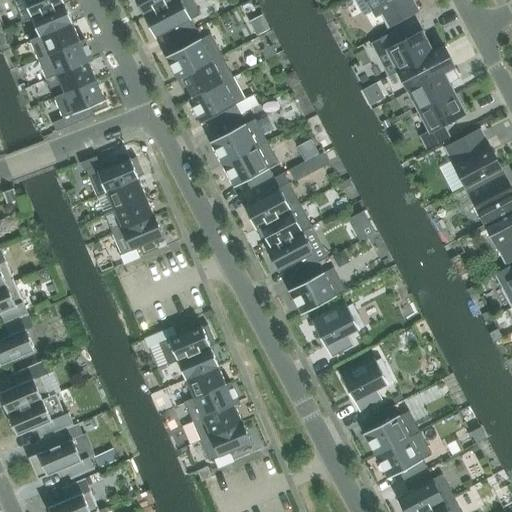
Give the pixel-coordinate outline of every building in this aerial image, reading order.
[(23,22),(32,18),(32,17),(64,3),(63,0),(13,0),(23,22)] [(135,0),(144,16),(174,0),(135,0)] [(192,0),(174,0),(144,16),(156,38),(168,32),(173,41),(196,29),(191,19),(200,14),(192,0)] [(355,0),(364,15),(373,11),(376,17),(383,13),(389,25),(387,26),(388,27),(418,11),(417,8),(414,9),(409,0),(355,0)] [(32,18),(40,36),(40,37),(73,23),(64,3),(32,17),(32,18)] [(39,60),(81,42),(80,41),(73,23),(40,37),(40,36),(30,40),(39,60)] [(177,80),(222,56),(211,34),(201,39),(196,29),(173,41),(178,51),(166,57),(177,80)] [(433,52),(422,31),(400,43),(394,32),(372,44),(389,76),(398,72),(398,71),(433,52)] [(80,41),(81,42),(39,60),(47,79),(89,61),(89,62),(94,60),(85,39),(80,41)] [(272,45),(262,51),(266,59),(277,54),(272,45)] [(408,91),(454,67),(452,62),(453,62),(447,51),(446,51),(443,46),(433,52),(398,71),(398,72),(408,91)] [(222,56),(177,80),(184,92),(188,90),(192,97),(193,99),(233,77),(222,56)] [(89,61),(47,79),(55,98),(97,80),(89,62),(89,61)] [(419,111),(454,93),(449,82),(460,77),(454,67),(408,91),(419,111)] [(293,72),(284,77),(290,88),(299,83),(293,72)] [(233,77),(193,99),(192,97),(188,100),(200,123),(213,117),(218,126),(241,114),(236,104),(245,99),(233,77)] [(55,98),(63,118),(64,118),(69,116),(76,113),(83,110),(90,107),(92,114),(93,114),(109,107),(97,80),(55,98)] [(406,91),(389,97),(398,119),(414,113),(406,91)] [(454,93),(419,111),(430,132),(421,136),(427,148),(449,136),(443,125),(465,113),(454,93)] [(94,115),(93,114),(92,114),(90,107),(83,110),(86,119),(94,115)] [(76,113),(79,122),(86,119),(83,110),(76,113)] [(79,122),(76,113),(69,116),(72,125),(79,122)] [(241,114),(218,126),(223,136),(210,142),(222,165),(267,141),(255,119),(246,124),(241,114)] [(69,116),(64,118),(63,118),(61,119),(65,128),(72,125),(69,116)] [(65,128),(61,119),(53,123),(56,131),(65,128)] [(499,169),(499,170),(501,169),(499,164),(500,164),(494,153),(493,153),(491,149),(488,150),(479,132),(481,131),(481,129),(445,148),(465,187),(499,169)] [(251,190),(274,178),(274,177),(269,168),(279,163),(267,141),(222,165),(234,187),(246,180),(251,190)] [(324,153),(305,162),(312,175),(330,165),(324,153)] [(106,192),(139,178),(129,154),(119,158),(120,162),(97,171),(106,192)] [(89,160),(92,168),(100,165),(97,156),(95,157),(90,159),(89,160)] [(89,160),(81,162),(81,163),(84,171),(92,168),(89,160)] [(486,225),(511,211),(511,189),(511,187),(508,188),(499,170),(499,169),(465,187),(486,225)] [(274,177),(274,178),(251,190),(256,199),(244,206),(256,228),(300,205),(284,172),(274,177)] [(106,192),(114,210),(114,211),(147,197),(139,178),(106,192)] [(353,185),(349,179),(340,184),(343,190),(353,185)] [(3,193),(3,194),(7,204),(18,199),(14,188),(3,193)] [(114,211),(114,210),(104,214),(113,234),(155,216),(147,197),(114,211)] [(256,228),(262,240),(266,238),(270,246),(271,247),(302,231),(303,232),(312,227),(300,205),(256,228)] [(511,211),(486,225),(506,264),(511,260),(511,211)] [(165,240),(155,216),(113,234),(122,255),(128,252),(136,249),(154,241),(155,244),(165,240)] [(319,263),(303,232),(302,231),(271,247),(270,246),(266,248),(279,272),(291,265),(296,275),(319,263)] [(0,287),(15,282),(0,249),(0,248),(0,287)] [(128,252),(131,261),(140,257),(136,249),(128,252)] [(120,255),(124,264),(131,261),(128,252),(122,255),(120,255)] [(319,263),(296,275),(301,284),(288,291),(301,314),(346,291),(334,267),(324,272),(319,263)] [(511,266),(496,275),(511,305),(511,266)] [(5,324),(28,314),(15,282),(0,287),(0,313),(5,324)] [(364,327),(352,304),(348,306),(346,303),(312,320),(331,357),(354,345),(348,335),(364,327)] [(10,335),(0,339),(0,365),(35,351),(26,330),(34,327),(28,314),(5,324),(10,335)] [(178,360),(210,346),(200,322),(190,326),(191,329),(177,336),(170,339),(169,339),(178,360)] [(166,330),(170,339),(177,336),(173,327),(166,330)] [(166,330),(159,333),(163,342),(169,339),(170,339),(166,330)] [(152,336),(156,345),(163,342),(159,333),(152,336)] [(156,345),(152,336),(145,339),(148,348),(156,345)] [(186,380),(219,366),(210,346),(178,360),(186,380)] [(393,381),(381,358),(376,361),(374,357),(340,375),(360,412),(382,400),(377,390),(393,381)] [(50,396),(42,376),(51,372),(46,359),(13,373),(18,385),(0,392),(0,395),(8,414),(50,396)] [(186,380),(194,398),(194,399),(227,385),(226,383),(219,366),(186,380)] [(226,383),(227,385),(194,399),(194,398),(184,402),(193,422),(235,404),(235,405),(240,403),(231,382),(226,383)] [(50,396),(8,414),(17,436),(36,428),(41,439),(74,425),(69,412),(65,414),(56,393),(50,396)] [(171,403),(163,406),(165,412),(173,408),(171,403)] [(243,422),(235,405),(235,404),(193,422),(201,440),(243,422)] [(399,415),(394,405),(371,417),(376,427),(364,434),(375,456),(420,432),(408,410),(399,415)] [(243,422),(201,440),(210,461),(214,459),(223,455),(230,452),(242,447),(243,451),(253,447),(243,422)] [(420,432),(375,456),(387,478),(399,472),(404,481),(428,469),(423,459),(432,454),(420,432)] [(73,439),(29,458),(38,480),(66,468),(71,479),(95,469),(89,456),(82,460),(73,439)] [(113,449),(95,457),(100,467),(118,459),(113,449)] [(223,455),(227,464),(234,461),(230,452),(223,455)] [(214,459),(218,468),(227,464),(223,455),(214,459)] [(208,466),(198,471),(202,481),(212,477),(208,466)] [(404,511),(423,511),(454,496),(442,474),(433,479),(428,469),(404,481),(409,491),(397,497),(404,511)] [(98,511),(99,511),(85,478),(62,488),(67,499),(48,507),(49,511),(98,511)] [(486,479),(468,489),(472,495),(490,486),(486,479)] [(462,511),(454,496),(423,511),(462,511)]
